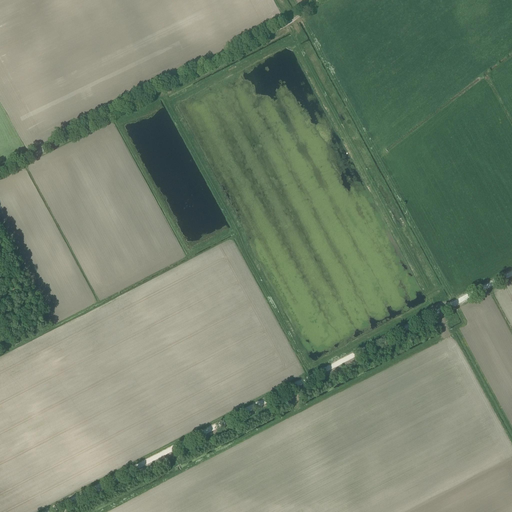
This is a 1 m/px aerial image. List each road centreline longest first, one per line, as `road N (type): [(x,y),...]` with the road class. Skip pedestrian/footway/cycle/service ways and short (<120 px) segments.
road 1 (unclassified): [(49,511),(511,278)]
road 2 (track): [(0,172),(281,28),(318,0)]
